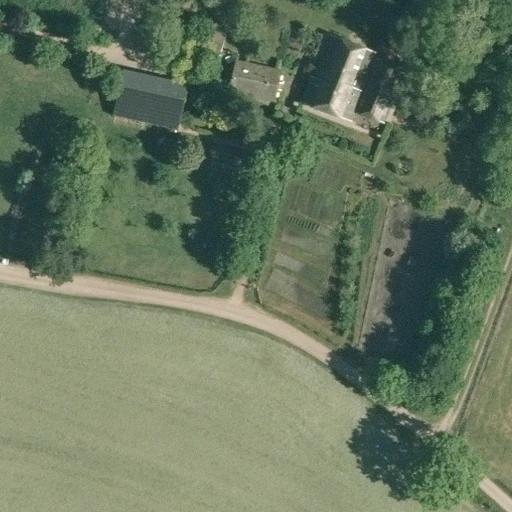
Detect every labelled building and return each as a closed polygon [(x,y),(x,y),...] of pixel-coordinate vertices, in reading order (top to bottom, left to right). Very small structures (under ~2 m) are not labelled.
[(471,12),(457,36),(477,42),(482,15),(471,12)] [(204,49),(220,52),(225,28),(210,25),(204,49)] [(350,120),(353,112),(360,93),(388,103),(402,68),(372,56),(374,52),(329,35),(313,77),(311,76),(301,101),(350,120)] [(228,90),(274,101),(281,70),(235,60),(228,90)] [(111,115),(177,130),(187,82),(122,68),(111,115)] [(402,92),(417,96),(422,84),(406,80),(402,92)]
